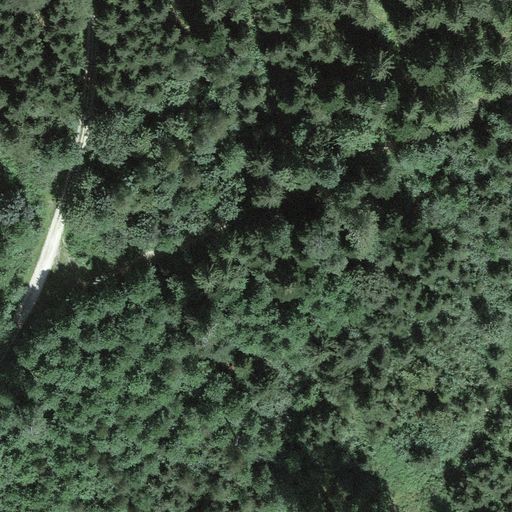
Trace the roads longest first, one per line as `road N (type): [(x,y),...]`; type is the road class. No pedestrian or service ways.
road 1 (track): [(511,92),(24,316)]
road 2 (track): [(0,366),(72,189),(105,0)]
